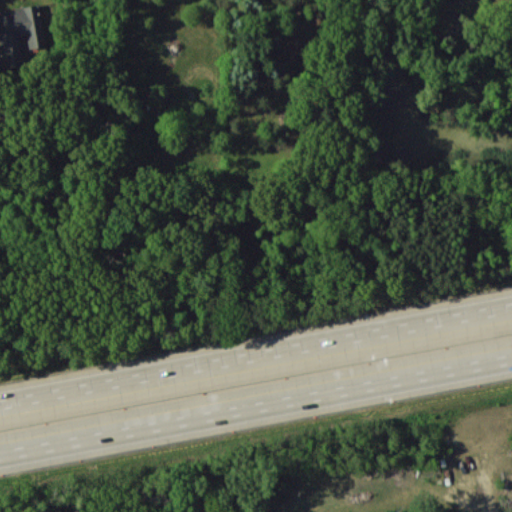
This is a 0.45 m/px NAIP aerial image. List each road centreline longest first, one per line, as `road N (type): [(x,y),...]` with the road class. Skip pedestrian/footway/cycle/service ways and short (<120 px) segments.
road 1 (motorway): [(511,306),(0,403)]
road 2 (motorway): [(0,455),(511,359)]
